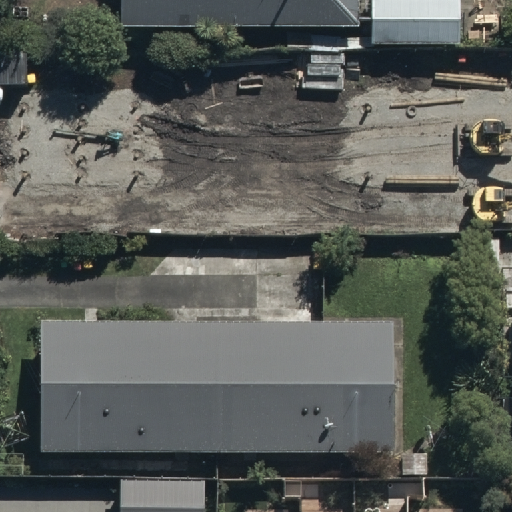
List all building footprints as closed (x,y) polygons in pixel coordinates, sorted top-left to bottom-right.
[(120,0),(120,44),(356,46),(356,0),(120,0)] [(460,0),(369,0),(368,62),(461,61),(460,0)] [(511,92),(388,92),(387,191),(511,192),(511,92)] [(327,277),(259,276),(258,340),(39,337),(38,468),(391,472),(393,339),(326,338),(327,277)] [(203,511),(204,482),(121,480),(119,511),(203,511)]
